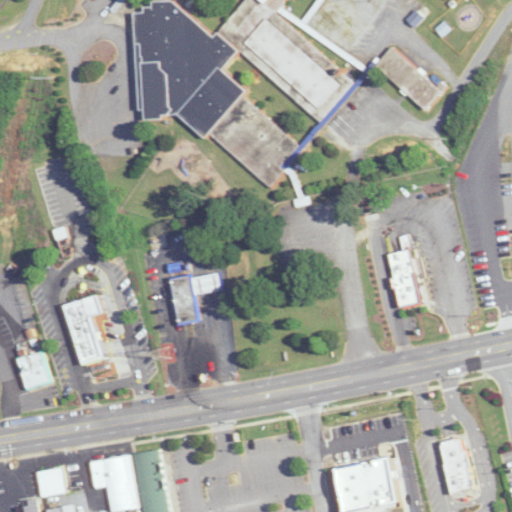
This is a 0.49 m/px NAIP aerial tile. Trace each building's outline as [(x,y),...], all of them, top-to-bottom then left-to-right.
[(145,106),(152,112),(152,118),(184,116),(211,137),(213,136),(277,187),(290,169),(302,198),(307,198),(295,166),(310,147),(252,101),(251,87),(230,71),(242,54),(332,124),(360,88),(346,53),(290,9),(289,0),(248,0),(221,35),(176,0),(172,0),(139,13),(145,106)] [(379,68),(431,111),(448,90),(394,45),(368,77),(370,79),(379,68)] [(391,254),(403,311),(425,307),(414,250),(391,254)] [(202,325),(180,328),(172,267),(194,264),(196,280),(198,295),(202,325)] [(196,280),(213,278),(224,276),(226,290),(215,292),(198,295),(196,280)] [(85,364),(107,357),(93,315),(105,311),(100,294),(66,305),(85,364)] [(54,384),(32,391),(24,364),(45,357),(54,384)] [(451,472),(471,468),(457,385),(428,390),(432,416),(442,414),(451,472)] [(463,441),(442,446),(457,502),(477,497),(463,441)] [(396,511),(384,446),(374,448),(385,508),(365,511),(354,454),(346,456),(357,511),(396,511)] [(177,511),(166,449),(139,454),(149,511),(177,511)] [(97,461),(99,487),(113,486),(116,511),(141,509),(136,457),(97,461)] [(43,472),(46,497),(71,493),(68,469),(43,472)] [(362,511),(401,511),(398,486),(389,487),(392,505),(369,507),(366,477),(358,478),(362,511)]
